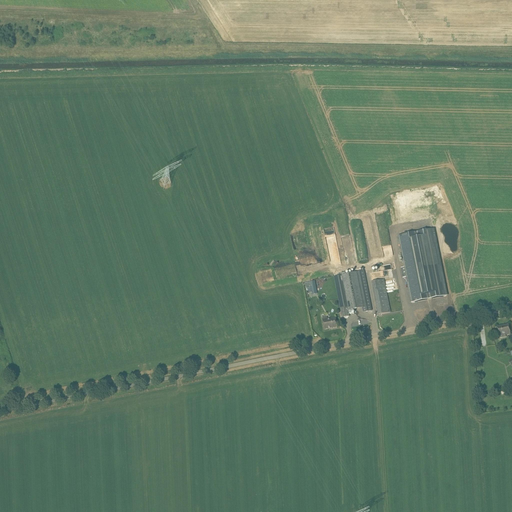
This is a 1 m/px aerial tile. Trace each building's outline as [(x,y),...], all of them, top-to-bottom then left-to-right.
[(433,230),(399,237),(405,267),(401,268),(403,278),(407,277),(412,303),(447,296),(433,230)] [(350,316),(348,311),(362,308),(363,313),(372,311),(364,271),(334,277),(342,318),(350,316)] [(390,312),(385,285),(384,279),(372,282),(378,315),(390,312)] [(337,327),(336,322),(335,318),(330,318),(331,319),(323,321),(325,330),(337,327)] [(510,334),(509,330),(508,325),(497,327),(499,335),(506,334),(506,335),(510,334)]
